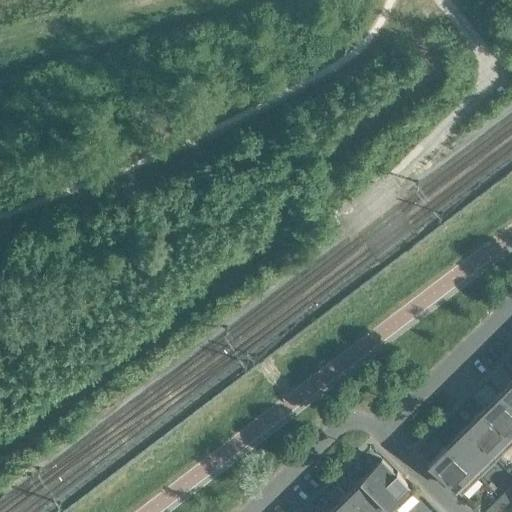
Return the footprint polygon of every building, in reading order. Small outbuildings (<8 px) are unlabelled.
[(511,379),(499,393),(511,406),(511,379)] [(511,406),(499,393),(482,410),(511,440),(511,406)] [(511,443),(511,440),(482,410),(464,426),(496,459),(511,443)] [(496,459),(464,426),(447,443),(479,476),(496,459)] [(479,476),(447,443),(429,461),(461,493),(479,476)] [(382,459),(364,476),(396,509),(414,491),(406,483),(408,482),(397,471),(396,473),(382,459)] [(396,509),(364,476),(347,493),(365,511),(396,511),(394,510),(396,509)] [(511,484),(500,497),(506,503),(511,497),(511,484)] [(365,511),(347,493),(330,510),(331,511),(365,511)] [(497,511),(506,503),(500,497),(486,509),(488,511),(497,511)]
